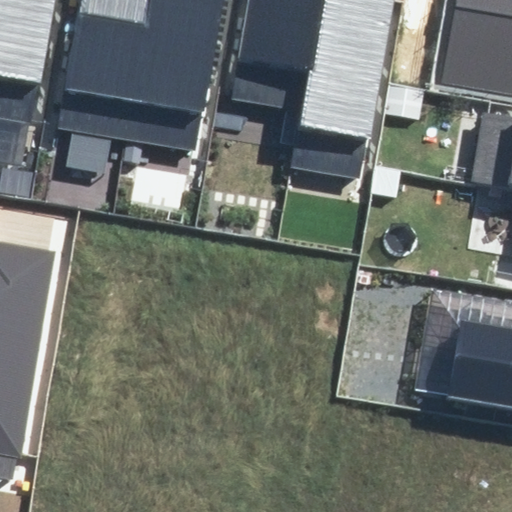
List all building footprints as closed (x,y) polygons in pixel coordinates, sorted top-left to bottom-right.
[(56,0),(0,0),(0,142),(22,147),(28,115),(34,116),(56,0)] [(77,0),(57,122),(121,133),(143,0),(77,0)] [(143,0),(121,133),(185,144),(209,0),(143,0)] [(246,0),(236,54),(308,67),(320,0),(246,0)] [(389,0),(320,0),(308,67),(291,155),(351,166),(357,134),(364,135),(389,0)] [(511,0),(460,0),(459,5),(511,15),(511,0)] [(511,15),(459,5),(444,77),(511,90),(511,15)] [(511,183),(511,116),(500,115),(488,180),(511,183)] [(53,256),(0,247),(0,462),(17,465),(53,256)] [(511,328),(468,321),(455,396),(511,405),(511,328)]
